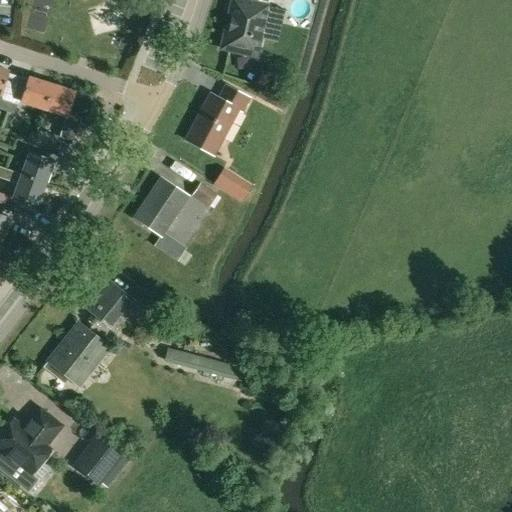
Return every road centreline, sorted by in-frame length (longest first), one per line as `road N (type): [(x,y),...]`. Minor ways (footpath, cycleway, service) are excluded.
road 1 (residential): [(0,337),(90,218),(158,105)]
road 2 (residential): [(158,105),(127,86),(0,46)]
